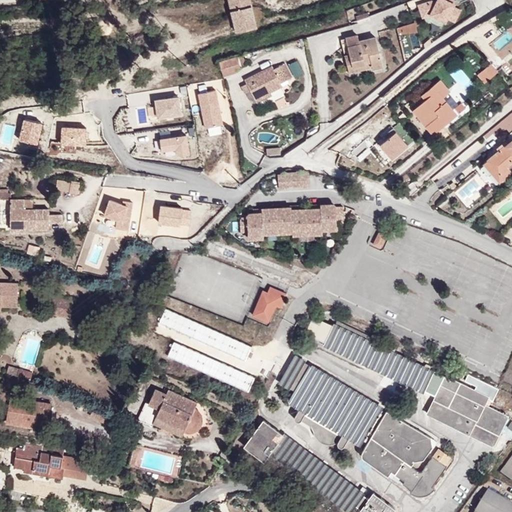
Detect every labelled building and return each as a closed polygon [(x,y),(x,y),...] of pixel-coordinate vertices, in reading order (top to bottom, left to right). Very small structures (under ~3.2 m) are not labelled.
[(228,0),(237,34),(256,29),(249,0),(228,0)] [(461,12),(439,0),(437,4),(432,2),(419,6),(423,18),(431,16),(446,23),(448,19),(456,23),(461,12)] [(414,24),(404,26),(405,34),(415,32),(414,24)] [(497,47),(511,37),(511,36),(508,30),(492,40),(497,47)] [(357,36),(340,39),(348,73),(370,68),(369,62),(352,66),(348,48),(359,45),(358,42),(357,36)] [(358,42),(359,45),(348,48),(352,66),(369,62),(370,68),(371,70),(382,67),(375,38),(358,42)] [(224,75),(238,71),(235,58),(220,63),(224,75)] [(298,60),(288,64),(294,78),(304,74),(298,60)] [(286,62),(282,64),(288,78),(292,76),(286,62)] [(288,79),(288,78),(282,64),(275,67),(273,63),(242,77),(246,85),(249,91),(254,101),(272,92),(284,86),(282,82),(288,79)] [(487,65),(474,76),(481,84),(494,73),(487,65)] [(452,115),(437,98),(446,91),(435,79),(422,91),(427,96),(419,101),(412,107),(428,124),(421,130),(427,136),(452,115)] [(198,94),(205,128),(222,125),(215,90),(198,94)] [(419,101),(427,96),(422,91),(416,96),(419,101)] [(272,92),(254,101),(257,104),(274,95),(272,92)] [(459,115),(466,108),(451,92),(444,99),(459,115)] [(181,116),(179,98),(156,102),(158,119),(181,116)] [(428,124),(412,107),(405,113),(421,130),(428,124)] [(37,146),(42,124),(25,121),(20,142),(37,146)] [(86,146),(86,129),(62,128),(61,145),(86,146)] [(370,145),(382,160),(398,147),(386,132),(370,145)] [(160,140),(162,151),(176,149),(177,155),(182,156),(189,155),(186,136),(160,140)] [(511,138),(482,164),(497,184),(511,171),(511,168),(509,165),(511,162),(511,138)] [(281,155),(280,147),(266,148),(266,155),(269,156),(281,155)] [(282,167),(282,168),(283,181),(291,181),(289,166),(282,167)] [(297,166),(289,166),(291,181),(298,181),(297,168),(297,166)] [(306,182),(305,167),(297,168),(298,181),(298,183),(306,182)] [(283,181),(282,168),(274,169),(276,183),(283,183),(283,181)] [(454,192),(466,206),(487,190),(475,175),(454,192)] [(56,192),(79,192),(79,181),(56,181),(56,192)] [(359,185),(350,181),(346,191),(356,195),(359,185)] [(22,195),(8,195),(9,226),(46,225),(46,218),(58,218),(58,210),(46,211),(46,204),(23,205),(22,195)] [(105,215),(117,219),(116,228),(129,230),(134,203),(123,201),(123,204),(110,200),(105,215)] [(331,203),(317,203),(317,207),(318,228),(332,228),(332,220),(341,219),(340,208),(333,208),(333,205),(331,203)] [(190,226),(191,212),(183,211),(183,209),(161,206),(159,223),(181,226),(181,225),(190,226)] [(288,208),(288,206),(274,207),(275,231),(290,230),(288,208)] [(275,231),(274,207),(259,207),(259,211),(260,232),(275,231)] [(305,233),(303,207),(288,208),(290,230),(290,233),(305,233)] [(318,228),(317,207),(303,207),(305,233),(318,232),(318,228)] [(260,232),(259,211),(248,212),(246,214),(246,217),(242,217),(240,220),(241,231),(247,231),(247,237),(261,237),(260,232)] [(373,245),(379,232),(371,229),(365,241),(373,245)] [(36,254),(38,247),(29,245),(28,253),(36,254)] [(0,305),(15,306),(16,280),(0,279),(0,305)] [(258,290),(250,310),(266,316),(271,304),(276,307),(281,293),(266,286),(263,292),(258,290)] [(67,318),(71,299),(48,293),(43,312),(67,318)] [(264,321),(266,316),(250,310),(248,314),(264,321)] [(181,358),(195,330),(159,313),(145,342),(181,358)] [(320,336),(328,321),(315,315),(306,329),(320,336)] [(347,323),(331,315),(328,321),(344,328),(347,323)] [(390,349),(392,344),(347,323),(344,328),(328,321),(320,336),(318,339),(418,388),(421,388),(430,368),(390,349)] [(420,360),(426,351),(412,344),(408,353),(420,360)] [(252,373),(195,349),(187,368),(243,392),(252,373)] [(280,384),(296,359),(286,353),(270,378),(280,384)] [(287,388),(302,362),(296,359),(280,384),(287,388)] [(376,405),(302,362),(287,388),(280,398),(293,405),(291,409),(309,420),(312,416),(324,423),(321,428),(340,439),(343,435),(355,441),(376,405)] [(433,394),(444,372),(431,365),(430,368),(421,388),(433,394)] [(8,366),(6,376),(30,382),(33,371),(8,366)] [(506,413),(487,403),(490,398),(485,395),(486,392),(444,372),(433,394),(425,410),(454,423),(492,442),(506,413)] [(194,410),(195,404),(165,389),(161,395),(151,390),(142,406),(154,413),(151,420),(177,431),(186,432),(195,428),(200,421),(200,417),(198,413),(194,410)] [(44,426),(50,401),(10,392),(3,416),(44,426)] [(104,424),(109,415),(90,406),(86,415),(104,424)] [(424,432),(379,407),(355,447),(355,449),(355,450),(355,451),(356,453),(357,454),(382,471),(385,467),(398,475),(396,478),(406,484),(404,487),(405,487),(406,488),(408,489),(411,489),(414,490),(417,490),(420,489),(423,488),(425,487),(429,482),(427,480),(440,460),(426,452),(416,465),(413,466),(405,460),(408,456),(417,454),(426,442),(424,432)] [(362,493),(301,448),(258,418),(240,444),(259,457),(264,451),(346,509),(350,503),(362,511),(385,511),(390,505),(366,488),(362,493)] [(58,462),(61,450),(63,441),(39,435),(36,443),(23,440),(21,450),(31,452),(29,460),(45,464),(44,471),(60,475),(61,470),(63,462),(58,462)] [(133,462),(139,437),(130,436),(125,460),(133,462)] [(510,483),(511,480),(511,448),(496,474),(510,483)] [(45,464),(29,460),(31,452),(21,450),(18,465),(44,471),(45,464)] [(84,476),(89,456),(61,450),(58,462),(63,462),(61,470),(84,476)] [(74,496),(8,481),(5,496),(70,510),(74,496)] [(511,511),(511,505),(483,489),(470,511),(511,511)]
